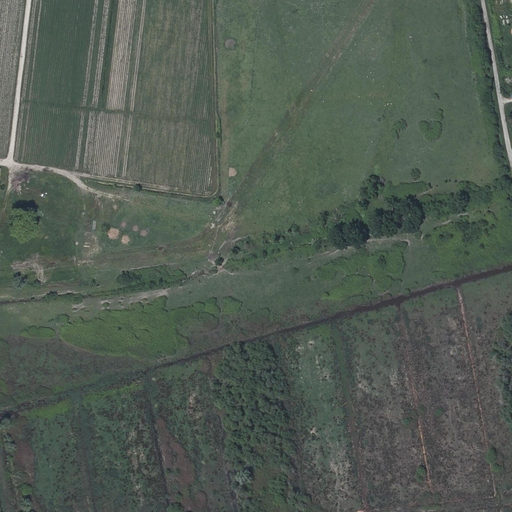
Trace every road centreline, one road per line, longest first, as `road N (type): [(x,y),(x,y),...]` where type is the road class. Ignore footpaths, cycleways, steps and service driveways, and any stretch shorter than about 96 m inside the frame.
road 1 (track): [(10,164),(54,170),(114,197),(225,226)]
road 2 (unclassified): [(485,0),(511,142)]
